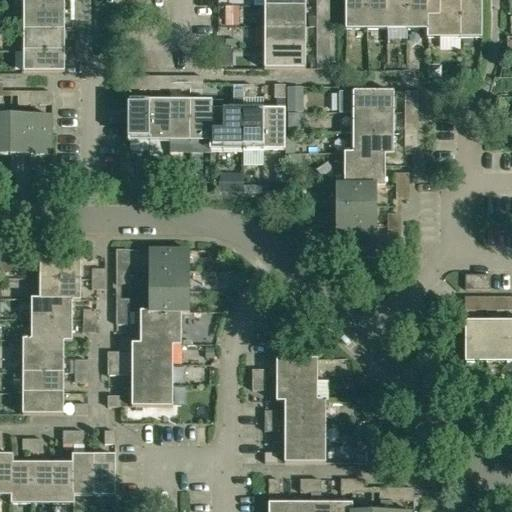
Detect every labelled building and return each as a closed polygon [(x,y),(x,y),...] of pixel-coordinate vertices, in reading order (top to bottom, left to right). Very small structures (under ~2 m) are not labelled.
[(74,0),(75,11),(88,11),(87,0),(74,0)] [(263,0),(264,8),(305,9),(304,0),(263,0)] [(344,0),(344,32),(366,32),(366,0),(344,0)] [(366,0),(366,32),(386,32),(386,0),(366,0)] [(406,0),(386,0),(386,32),(407,32),(406,0)] [(426,40),(427,40),(427,20),(439,20),(438,0),(406,0),(407,32),(426,32),(426,40)] [(427,40),(459,40),(458,0),(438,0),(439,20),(427,20),(427,40)] [(480,40),(480,0),(458,0),(459,40),(480,40)] [(23,33),(64,33),(64,3),(23,3),(23,33)] [(264,29),(305,29),(305,9),(264,8),(264,29)] [(88,23),(88,11),(75,11),(75,23),(88,23)] [(316,19),(316,30),(328,30),(328,19),(316,19)] [(305,29),(264,29),(264,51),(305,51),(305,29)] [(328,30),(316,30),(316,40),(328,40),(328,30)] [(64,33),(23,33),(23,54),(64,54),(64,33)] [(75,43),(74,53),(88,53),(88,43),(75,43)] [(264,71),(305,71),(305,51),(264,51),(264,71)] [(88,64),(88,53),(74,53),(74,63),(88,64)] [(64,54),(23,54),(23,75),(64,75),(64,54)] [(315,61),(315,71),(328,72),(328,61),(315,61)] [(149,78),(139,78),(139,91),(149,91),(149,78)] [(159,78),(149,78),(149,91),(159,91),(159,78)] [(190,78),(179,78),(179,91),(190,91),(190,78)] [(202,91),(202,78),(190,78),(190,91),(202,91)] [(233,87),(233,100),(243,100),(243,87),(233,87)] [(253,87),(243,87),(243,100),(253,100),(253,87)] [(284,87),(274,87),(274,100),(284,100),(284,87)] [(30,107),(30,94),(17,94),(17,107),(30,107)] [(52,94),(39,94),(38,107),(51,107),(52,94)] [(338,115),(352,115),(393,115),(393,94),(352,94),(335,94),(335,95),(339,95),(339,114),(338,114),(338,115)] [(417,94),(404,94),(404,104),(417,104),(417,94)] [(149,143),(149,102),(127,102),(127,143),(149,143)] [(168,102),(149,102),(149,143),(168,143),(168,102)] [(190,102),(168,102),(168,143),(190,143),(190,102)] [(211,102),(190,102),(190,143),(209,143),(209,152),(210,152),(210,131),(222,131),(222,111),(211,111),(211,102)] [(302,115),(302,106),(287,106),(287,115),(295,115),(302,115)] [(243,152),(242,111),(222,111),(222,131),(210,131),(210,152),(243,152)] [(263,111),(242,111),(243,152),(263,152),(263,111)] [(284,152),(284,111),(263,111),(263,152),(284,152)] [(393,135),(393,115),(352,115),(352,135),(393,135)] [(0,159),(9,160),(9,118),(0,118),(0,159)] [(30,118),(9,118),(9,160),(30,160),(30,118)] [(51,118),(30,118),(30,160),(51,160),(51,118)] [(404,136),(417,136),(417,125),(404,125),(404,136)] [(343,155),(343,156),(364,156),(364,168),(384,168),(384,157),(393,157),(393,135),(352,135),(352,155),(343,155)] [(417,136),(404,136),(404,148),(417,148),(417,136)] [(364,156),(343,156),(343,187),(335,187),(335,188),(384,188),(384,168),(364,168),(364,156)] [(396,176),(396,188),(408,189),(409,176),(396,176)] [(220,180),(220,192),(220,193),(241,193),(241,192),(241,180),(220,180)] [(335,188),(335,209),(376,209),(376,189),(384,189),(384,188),(335,188)] [(396,201),(400,201),(408,201),(408,189),(396,188),(396,201)] [(335,209),(335,229),(376,229),(376,209),(335,209)] [(400,229),(400,217),(387,217),(387,229),(400,229)] [(376,229),(335,229),(335,250),(376,251),(376,229)] [(400,251),(400,238),(387,238),(387,251),(400,251)] [(116,252),(116,265),(129,265),(129,252),(116,252)] [(189,273),(189,252),(148,252),(148,273),(189,273)] [(39,282),(80,282),(80,260),(39,260),(39,282)] [(92,282),(105,282),(104,271),(92,272),(92,282)] [(116,273),(116,286),(129,286),(129,273),(116,273)] [(148,273),(148,294),(189,294),(189,273),(148,273)] [(464,277),(464,292),(489,292),(489,277),(464,277)] [(31,301),(31,302),(80,302),(80,282),(39,282),(39,301),(31,301)] [(92,293),(95,292),(105,292),(105,282),(92,282),(92,293)] [(140,313),(140,314),(189,314),(189,294),(148,294),(148,313),(140,313)] [(475,312),(475,299),(464,300),(464,312),(475,312)] [(508,312),(508,300),(496,300),(496,312),(508,312)] [(116,314),(129,314),(129,301),(116,301),(116,314)] [(80,303),(80,302),(31,302),(31,322),(72,322),(72,303),(80,303)] [(83,312),(83,322),(96,322),(96,312),(83,312)] [(116,314),(116,327),(129,327),(129,314),(116,314)] [(189,315),(189,314),(140,314),(140,335),(160,335),(160,347),(181,347),(181,315),(189,315)] [(23,341),(23,342),(43,342),(43,353),(63,353),(63,343),(72,343),(72,322),(31,322),(31,341),(23,341)] [(96,335),(96,322),(83,322),(83,335),(96,335)] [(464,364),(486,364),(486,323),(464,323),(464,364)] [(486,323),(486,364),(506,364),(506,323),(486,323)] [(160,347),(160,335),(140,335),(140,345),(131,345),(131,366),(172,367),(172,348),(181,348),(181,347),(160,347)] [(43,342),(23,342),(23,375),(63,375),(63,353),(43,353),(43,342)] [(107,354),(107,366),(120,366),(120,354),(107,354)] [(276,361),(276,382),(316,382),(316,361),(276,361)] [(75,362),(75,375),(88,375),(88,362),(75,362)] [(107,366),(107,377),(120,377),(120,366),(107,366)] [(131,366),(131,387),(172,388),(172,367),(131,366)] [(252,372),(252,382),(265,382),(265,372),(252,372)] [(63,395),(63,375),(23,375),(23,395),(63,395)] [(75,385),(88,385),(88,375),(75,375),(75,385)] [(265,393),(265,382),(252,382),(252,393),(265,393)] [(316,401),(316,382),(276,382),(276,402),(325,403),(325,402),(316,401)] [(172,388),(131,387),(131,409),(172,409),(172,388)] [(23,395),(23,417),(63,417),(63,395),(23,395)] [(107,409),(110,409),(120,409),(120,398),(107,398),(107,409)] [(284,404),(284,423),(324,423),(325,403),(276,402),(276,404),(284,404)] [(87,416),(87,406),(74,407),(75,417),(87,416)] [(264,413),(264,423),(277,423),(277,413),(264,413)] [(277,423),(264,423),(264,434),(277,434),(277,423)] [(324,423),(284,423),(284,444),(324,444),(324,423)] [(73,452),(73,433),(63,433),(63,452),(73,452)] [(73,433),(73,452),(73,446),(83,446),(83,433),(73,433)] [(104,446),(115,446),(115,433),(104,433),(104,446)] [(22,455),(33,455),(33,441),(22,441),(22,455)] [(33,441),(33,455),(43,455),(43,441),(33,441)] [(324,465),(324,444),(284,444),(284,465),(324,465)] [(264,465),(277,465),(277,455),(264,455),(264,465)] [(11,458),(0,457),(0,497),(11,498),(11,458)] [(72,466),(53,466),(52,506),(72,506),(73,457),(72,457),(72,466)] [(93,457),(73,457),(72,506),(73,506),(73,498),(93,498),(93,457)] [(114,457),(93,457),(93,498),(114,498),(114,457)] [(13,458),(11,458),(11,498),(11,506),(32,506),(32,466),(13,466),(13,458)] [(53,466),(32,466),(32,506),(52,506),(53,466)] [(278,482),(268,481),(268,494),(278,494),(278,482)] [(310,495),(309,481),(300,481),(300,495),(310,495)] [(320,495),(320,481),(309,481),(310,495),(320,495)] [(350,481),(340,481),(340,494),(350,494),(350,481)] [(363,481),(350,481),(350,494),(363,494),(363,481)] [(392,503),(391,490),(379,490),(379,503),(392,503)] [(413,490),(400,490),(400,502),(413,502),(413,490)]
